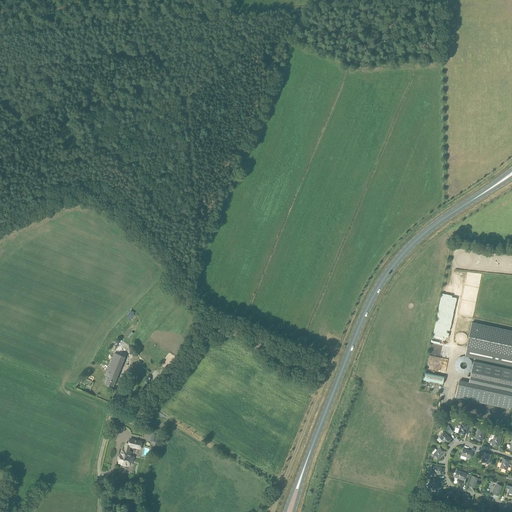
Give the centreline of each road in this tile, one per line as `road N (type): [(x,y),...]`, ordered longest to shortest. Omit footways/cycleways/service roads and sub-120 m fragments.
road 1 (primary): [(302,472),(358,326),(390,268),(418,237),(511,173)]
road 2 (track): [(333,356),(271,511)]
